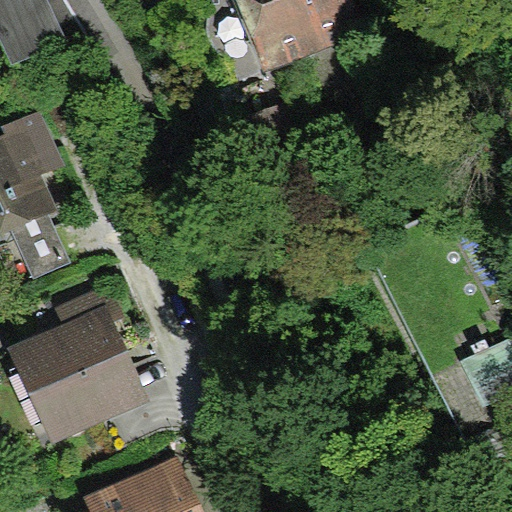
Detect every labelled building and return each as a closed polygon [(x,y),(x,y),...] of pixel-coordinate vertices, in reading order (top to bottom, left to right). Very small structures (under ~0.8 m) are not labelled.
[(0,0),(0,35),(37,24),(28,0),(0,0)] [(344,0),(243,0),(268,64),(356,30),(344,0)] [(0,120),(0,231),(6,229),(24,272),(58,259),(1,120),(0,120)] [(511,437),(511,339),(445,214),(366,255),(474,457),(511,437)] [(48,434),(132,395),(92,307),(7,346),(48,434)] [(181,511),(165,463),(49,504),(52,511),(181,511)]
